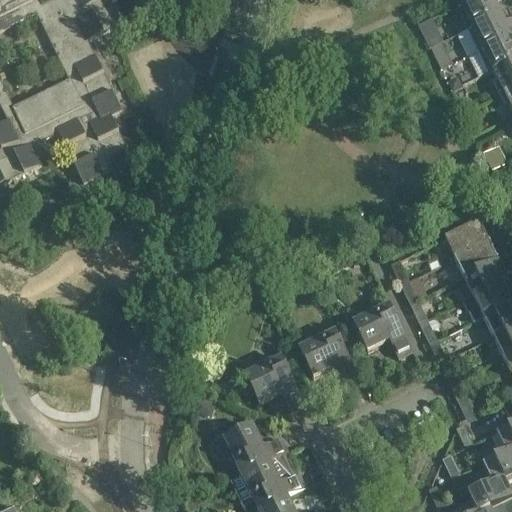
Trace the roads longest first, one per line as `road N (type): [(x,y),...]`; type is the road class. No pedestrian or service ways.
road 1 (residential): [(132,449),(147,351),(268,0)]
road 2 (residential): [(360,511),(329,448),(333,433),(426,391)]
road 3 (residential): [(132,449),(58,446),(38,435),(0,371)]
